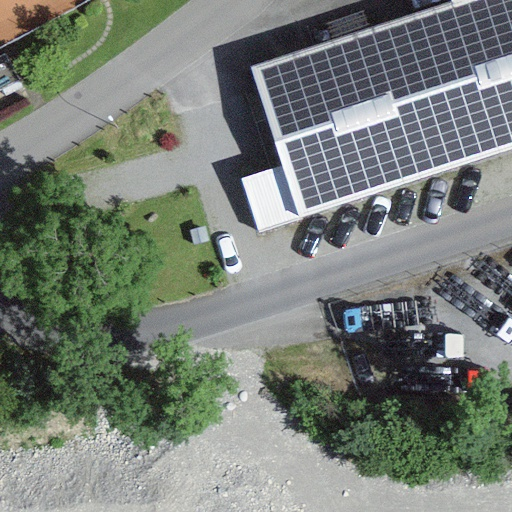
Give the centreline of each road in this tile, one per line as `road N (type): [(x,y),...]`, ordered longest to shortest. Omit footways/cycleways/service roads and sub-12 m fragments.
road 1 (residential): [(511,220),(140,330),(80,331),(0,306)]
road 2 (residential): [(0,159),(233,0)]
